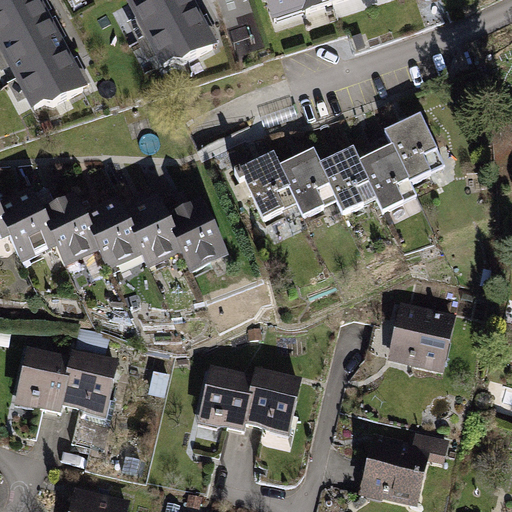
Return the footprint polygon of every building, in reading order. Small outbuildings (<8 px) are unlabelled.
[(0,0),(0,42),(1,45),(47,20),(36,0),(0,0)] [(148,35),(194,12),(187,0),(136,0),(130,4),(148,35)] [(387,2),(386,0),(257,0),(270,39),(387,2)] [(194,12),(148,35),(165,65),(185,63),(214,47),(194,12)] [(47,20),(1,45),(21,81),(67,56),(47,20)] [(67,56),(21,81),(35,107),(56,104),(85,89),(67,56)] [(444,168),(419,118),(385,134),(391,148),(409,185),(444,168)] [(409,185),(391,148),(359,163),(377,201),(383,214),(416,199),(409,185)] [(377,201),(359,163),(353,151),(321,166),(338,203),(344,217),(377,201)] [(338,203),(321,166),(314,153),(280,169),(297,206),(303,219),(338,203)] [(297,206),(280,169),(274,155),(234,174),(240,186),(245,183),(264,222),(297,206)] [(56,252),(38,211),(30,192),(0,205),(0,220),(9,241),(20,267),(56,252)] [(99,256),(81,216),(73,196),(38,211),(56,252),(64,271),(99,256)] [(183,257),(165,218),(156,197),(121,212),(142,260),(148,272),(183,257)] [(142,260),(121,212),(116,201),(81,216),(99,256),(107,275),(142,260)] [(227,259),(201,202),(165,218),(183,257),(191,275),(227,259)] [(0,244),(9,241),(0,220),(0,244)] [(458,324),(403,311),(389,370),(445,383),(458,324)] [(76,336),(69,368),(58,421),(105,432),(119,372),(105,369),(111,345),(76,336)] [(26,360),(14,419),(57,427),(58,421),(69,368),(26,360)] [(254,387),(209,376),(196,436),(240,446),(243,439),(254,387)] [(255,380),(254,387),(243,439),(287,448),(300,390),(255,380)] [(363,503),(402,511),(419,511),(429,471),(443,474),(449,450),(417,443),(414,455),(377,446),(363,503)] [(129,511),(130,511),(74,498),(70,511),(129,511)]
